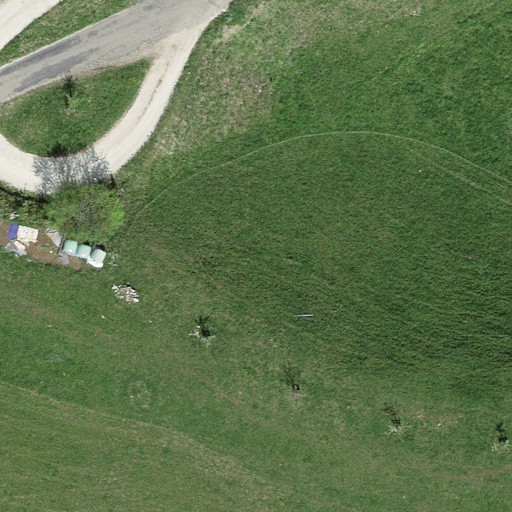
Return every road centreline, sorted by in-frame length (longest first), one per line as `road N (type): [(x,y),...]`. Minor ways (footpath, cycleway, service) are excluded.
road 1 (track): [(0,150),(32,170),(55,173),(86,168),(116,149),(152,104),(205,0)]
road 2 (unclassified): [(0,86),(194,0)]
